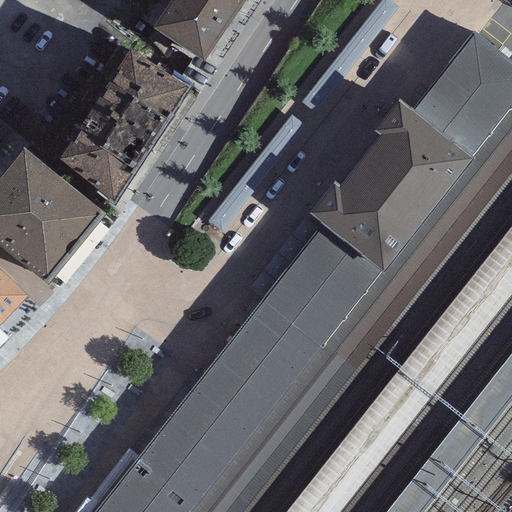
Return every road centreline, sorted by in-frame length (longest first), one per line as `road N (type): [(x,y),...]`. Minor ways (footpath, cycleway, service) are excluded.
road 1 (residential): [(441,0),(201,294),(152,293),(118,271)]
road 2 (tertiary): [(153,217),(296,0)]
road 3 (residential): [(0,417),(118,271)]
